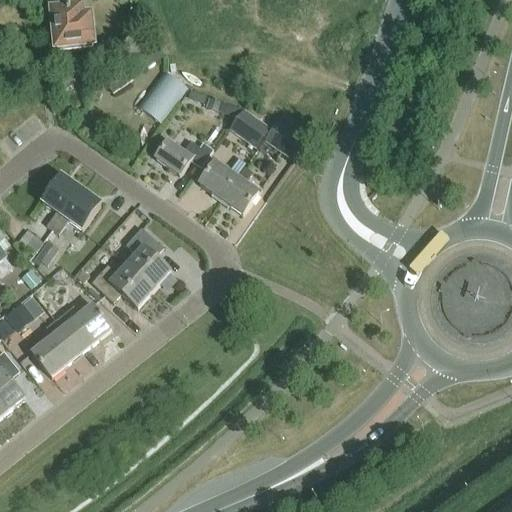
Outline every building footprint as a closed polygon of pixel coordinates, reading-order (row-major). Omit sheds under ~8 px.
[(81,13),(53,16),(57,53),(93,49),(90,21),(82,22),(81,13)] [(144,71),(165,60),(158,47),(137,58),(144,71)] [(108,87),(114,96),(135,83),(129,73),(108,87)] [(188,93),(164,75),(137,112),(160,130),(188,93)] [(210,102),(208,109),(219,113),(222,106),(210,102)] [(219,113),(219,115),(237,121),(240,112),(222,106),(219,113)] [(272,133),(244,114),(230,134),(258,153),(272,133)] [(279,126),(273,134),(267,143),(296,162),(307,145),(279,126)] [(183,156),(168,145),(154,164),(179,182),(191,165),(201,172),(213,154),(203,148),(200,152),(191,146),(183,156)] [(199,189),(221,205),(237,181),(215,166),(199,189)] [(47,230),(53,234),(81,194),(61,179),(41,207),(56,217),(47,230)] [(237,181),(221,205),(243,220),(259,197),(237,181)] [(81,194),(53,234),(59,238),(68,226),(82,236),(101,208),(81,194)] [(126,270),(154,295),(171,276),(156,262),(163,253),(141,233),(126,250),(136,259),(126,270)] [(43,247),(38,242),(27,234),(18,247),(34,259),(43,247)] [(36,262),(47,270),(59,252),(48,244),(36,262)] [(154,295),(126,270),(118,279),(108,270),(92,288),(113,308),(121,298),(137,313),(154,295)] [(32,292),(41,285),(32,274),(23,281),(32,292)] [(83,274),(77,280),(84,287),(90,281),(83,274)] [(6,320),(18,335),(43,315),(36,308),(39,306),(33,299),(6,320)] [(56,325),(82,358),(112,333),(93,309),(81,319),(74,310),(56,325)] [(0,338),(4,344),(14,336),(5,324),(0,327),(0,338)] [(51,382),(82,358),(56,325),(46,333),(53,341),(32,358),(51,382)] [(20,377),(4,356),(0,358),(0,374),(1,376),(3,374),(10,384),(20,377)] [(0,376),(0,416),(3,420),(25,403),(10,384),(3,374),(1,376),(0,376)]
